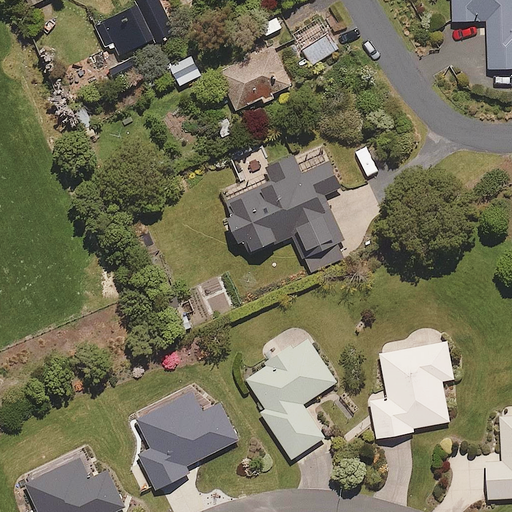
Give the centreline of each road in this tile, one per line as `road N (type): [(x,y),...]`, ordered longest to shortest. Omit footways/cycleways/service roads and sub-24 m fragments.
road 1 (residential): [(511,137),(469,133),(443,120),(421,100),(359,0)]
road 2 (residential): [(240,511),(337,501),(378,511)]
